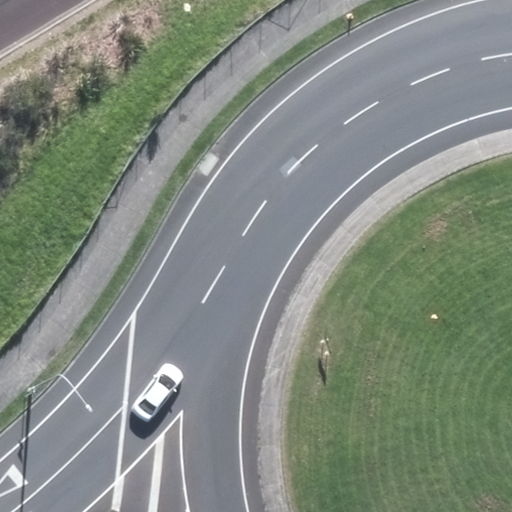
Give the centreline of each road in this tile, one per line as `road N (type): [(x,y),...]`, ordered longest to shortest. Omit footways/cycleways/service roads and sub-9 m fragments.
road 1 (secondary): [(211,292),(252,217),(302,158),(432,74),(511,54)]
road 2 (secondary): [(12,511),(125,408),(211,292)]
road 3 (secondary): [(215,511),(206,460),(211,292)]
